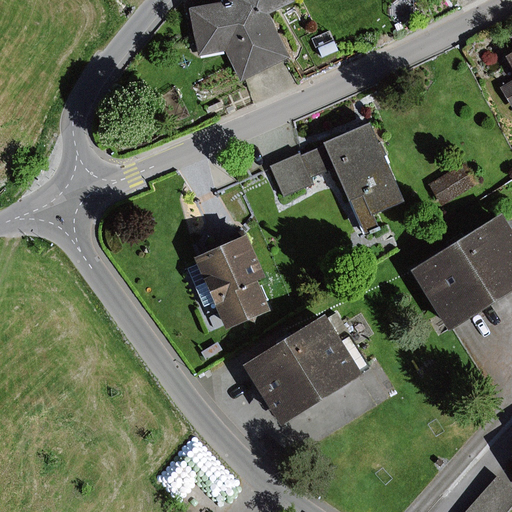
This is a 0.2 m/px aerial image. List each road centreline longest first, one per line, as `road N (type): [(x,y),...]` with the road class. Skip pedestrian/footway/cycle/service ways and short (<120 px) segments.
road 1 (residential): [(510,0),(410,55),(74,204)]
road 2 (unclassified): [(305,511),(243,462),(186,397),(82,241),(74,204)]
road 3 (residential): [(74,204),(78,104),(161,0)]
